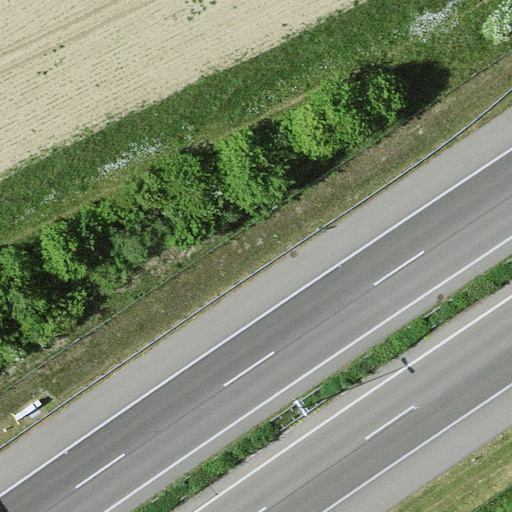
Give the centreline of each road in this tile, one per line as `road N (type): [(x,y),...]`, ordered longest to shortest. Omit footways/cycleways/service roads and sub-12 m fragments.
road 1 (motorway): [(511,193),(42,511)]
road 2 (motorway): [(260,511),(511,340)]
